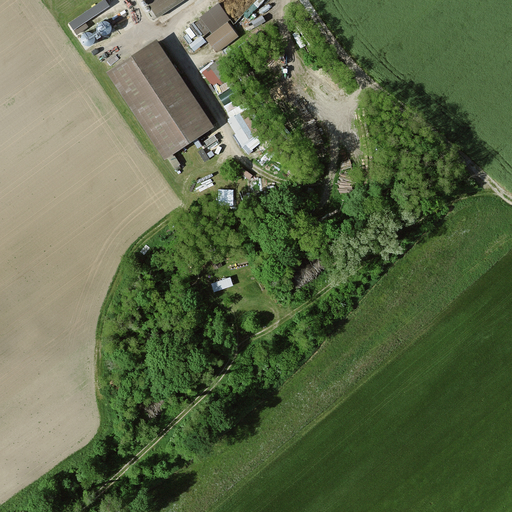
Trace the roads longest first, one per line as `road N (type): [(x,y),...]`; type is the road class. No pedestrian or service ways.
road 1 (track): [(239,151),(198,170),(185,183),(187,201),(131,250),(100,331),(99,436),(0,511)]
road 2 (track): [(362,76),(319,175),(279,181),(239,151)]
road 3 (track): [(511,198),(362,76)]
